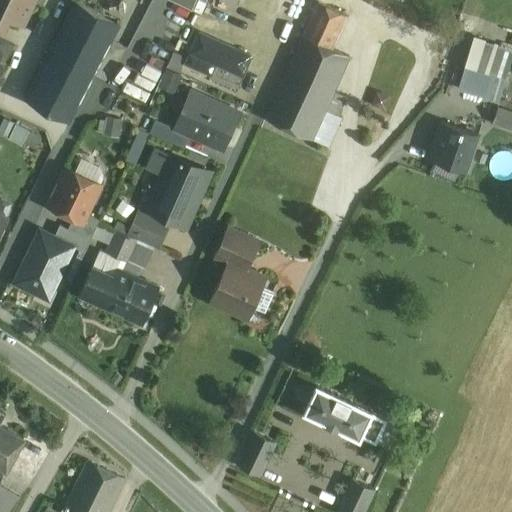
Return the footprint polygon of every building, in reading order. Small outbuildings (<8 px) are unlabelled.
[(0,0),(0,24),(3,26),(7,16),(22,23),(32,0),(0,0)] [(75,0),(25,98),(69,121),(120,23),(75,0)] [(171,0),(191,10),(195,0),(171,0)] [(315,0),(315,1),(318,2),(347,15),(353,0),(315,0)] [(318,2),(266,118),(328,145),(340,117),(337,116),(325,110),(333,91),(349,56),(332,48),(347,15),(318,2)] [(251,55),(199,33),(186,63),(211,74),(216,63),(242,75),(251,55)] [(14,44),(0,37),(0,52),(0,53),(0,54),(7,58),(14,44)] [(511,53),(473,42),(465,65),(505,77),(511,53)] [(465,65),(458,88),(486,96),(491,80),(503,84),(505,77),(465,65)] [(180,76),(167,70),(161,83),(174,89),(180,76)] [(345,96),(333,91),(325,110),(337,116),(345,96)] [(237,112),(191,92),(176,127),(222,147),(237,112)] [(511,112),(497,107),(492,122),(511,128),(511,112)] [(106,114),(102,130),(118,134),(122,118),(106,114)] [(0,132),(9,137),(15,124),(4,118),(0,126),(0,132)] [(188,135),(155,121),(150,132),(183,146),(188,135)] [(478,135),(442,122),(436,136),(441,138),(434,159),(465,171),(478,135)] [(40,135),(16,123),(15,124),(9,137),(8,138),(22,145),(23,142),(34,148),(40,135)] [(170,154),(155,147),(145,169),(161,176),(170,154)] [(161,176),(147,208),(187,226),(211,172),(170,154),(161,176)] [(99,167),(81,158),(75,172),(68,169),(51,206),(74,217),(82,221),(86,213),(102,180),(102,175),(101,171),(99,167)] [(168,223),(140,211),(130,234),(157,246),(168,223)] [(99,220),(86,213),(82,221),(74,217),(69,228),(91,239),(99,220)] [(60,224),(55,236),(77,246),(75,249),(84,254),(91,239),(69,228),(60,224)] [(258,239),(229,226),(216,255),(229,261),(211,301),(246,317),(252,305),(260,287),(265,275),(246,267),(258,239)] [(55,236),(39,228),(12,285),(49,303),(75,249),(77,246),(55,236)] [(136,238),(116,229),(106,252),(125,260),(126,261),(136,238)] [(106,252),(99,249),(79,295),(142,323),(158,286),(121,270),(125,260),(106,252)] [(273,293),(260,287),(252,305),(265,311),(273,293)] [(372,410),(316,383),(304,410),(359,436),(360,434),(375,442),(386,419),(371,412),(372,410)] [(0,421),(5,413),(0,409),(0,463),(6,467),(23,436),(0,423),(0,421)] [(276,441),(254,430),(238,463),(260,474),(276,441)] [(106,511),(124,475),(88,458),(65,508),(74,511),(106,511)] [(363,511),(375,488),(352,478),(336,511),(339,511),(363,511)] [(10,511),(20,496),(0,484),(0,511),(10,511)]
